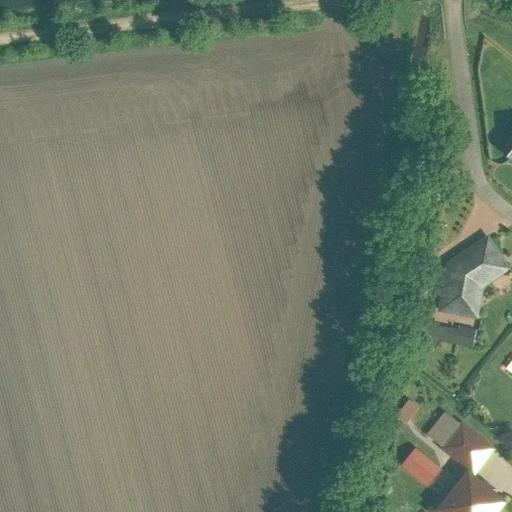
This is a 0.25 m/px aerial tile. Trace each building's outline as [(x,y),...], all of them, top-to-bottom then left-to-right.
[(511,134),(503,146),(511,153),(511,134)] [(476,316),(481,287),(508,269),(485,233),(444,261),(434,308),(476,316)] [(477,343),(478,328),(437,325),(436,340),(477,343)] [(462,419),(459,423),(446,412),(426,435),(439,446),(473,474),(496,447),(462,419)] [(403,466),(431,487),(446,468),(418,447),(403,466)] [(425,506),(432,511),(488,511),(500,498),(460,464),(425,506)]
